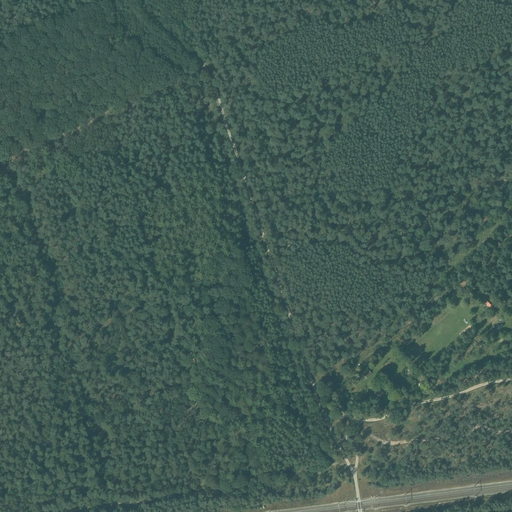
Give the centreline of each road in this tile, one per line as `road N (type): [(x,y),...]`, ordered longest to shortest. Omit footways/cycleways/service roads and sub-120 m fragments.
road 1 (track): [(202,65),(324,414)]
road 2 (track): [(51,511),(350,469)]
road 3 (track): [(252,203),(378,191),(511,199)]
road 4 (track): [(511,379),(376,419),(324,414)]
